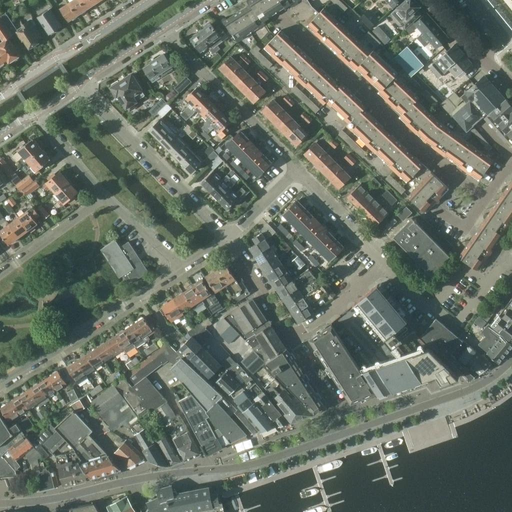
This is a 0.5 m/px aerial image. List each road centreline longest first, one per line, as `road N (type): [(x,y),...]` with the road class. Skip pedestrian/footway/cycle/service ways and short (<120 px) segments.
road 1 (residential): [(347,430),(257,463),(37,501)]
road 2 (unclassified): [(486,198),(420,147),(268,0)]
road 3 (unclassified): [(0,387),(182,269)]
road 4 (unclassified): [(228,239),(79,84)]
road 5 (unclassified): [(161,29),(297,169)]
road 6 (tertiary): [(151,0),(0,97)]
road 7 (residential): [(473,388),(347,430)]
road 8 (unclassified): [(104,196),(0,271)]
